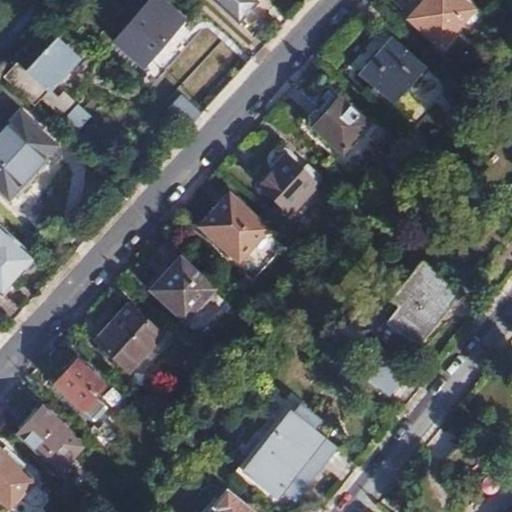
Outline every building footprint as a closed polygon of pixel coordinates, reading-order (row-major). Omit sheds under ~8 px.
[(148,0),(113,39),(140,64),(179,21),(156,0),(148,0)] [(210,0),(234,22),(254,0),(253,0),(210,0)] [(420,0),(406,17),(440,47),(473,9),(461,0),(420,0)] [(358,73),(385,97),(417,62),(390,38),(358,73)] [(39,96),(74,129),(89,114),(62,89),(55,95),(45,87),(74,55),(56,39),(25,71),(16,62),(3,76),(31,103),(39,96)] [(430,77),(413,86),(422,103),(439,93),(430,77)] [(183,128),(198,111),(176,92),(161,108),(183,128)] [(310,126),(338,151),(363,123),(335,98),(310,126)] [(0,134),(0,190),(9,199),(55,149),(18,115),(0,134)] [(256,183),(287,211),(314,182),(287,158),(292,151),(286,147),(278,147),(273,148),(267,155),(266,162),(270,168),(256,183)] [(127,186),(132,186),(145,173),(127,156),(113,170),(127,186)] [(228,253),(236,260),(264,228),(226,194),(194,230),(224,256),(228,253)] [(0,293),(32,258),(0,228),(0,293)] [(143,284),(178,316),(206,284),(172,252),(143,284)] [(390,301),(372,321),(392,337),(398,332),(414,344),(447,303),(443,300),(451,288),(418,261),(388,299),(390,301)] [(94,337),(129,369),(162,333),(126,301),(94,337)] [(350,348),(372,321),(350,303),(328,330),(350,348)] [(361,374),(387,394),(404,374),(378,353),(361,374)] [(53,384),(79,409),(102,384),(76,360),(53,384)] [(15,432),(40,457),(65,432),(38,407),(15,432)] [(221,457),(283,506),(303,481),(294,473),(304,459),(255,418),(221,457)] [(443,459),(467,478),(484,456),(461,437),(443,459)] [(31,480),(19,468),(13,462),(16,457),(0,442),(0,499),(6,505),(31,480)] [(13,462),(19,468),(23,463),(16,457),(13,462)] [(253,511),(226,490),(213,507),(216,511),(215,511),(253,511)]
